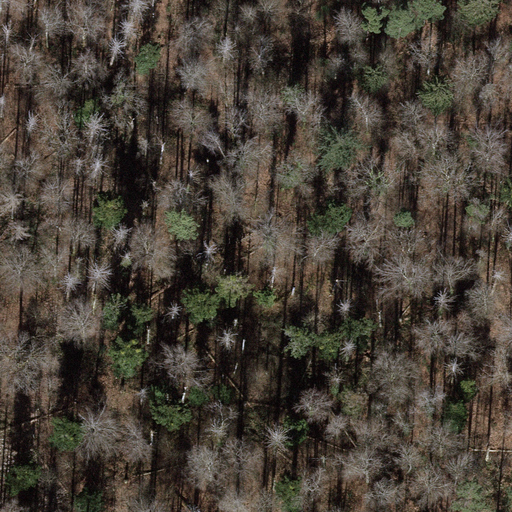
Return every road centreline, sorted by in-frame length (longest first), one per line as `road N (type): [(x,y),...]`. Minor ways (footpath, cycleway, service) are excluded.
road 1 (track): [(72,511),(118,393),(126,321),(158,225),(227,127),(174,0)]
road 2 (track): [(227,127),(511,355)]
road 3 (track): [(227,127),(425,113),(511,124)]
road 4 (track): [(227,127),(316,0)]
